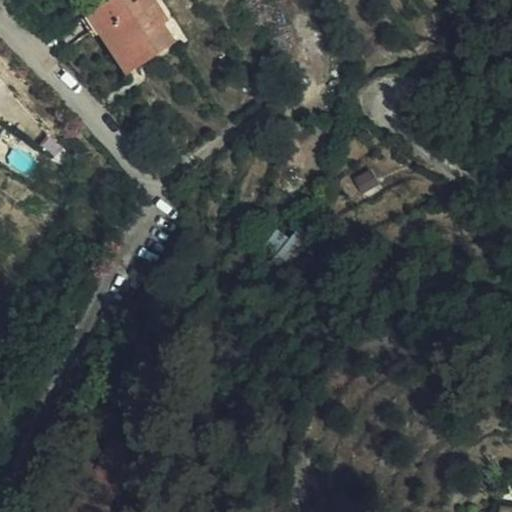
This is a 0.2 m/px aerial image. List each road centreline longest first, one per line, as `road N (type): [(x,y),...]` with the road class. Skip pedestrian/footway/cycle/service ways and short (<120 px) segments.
road 1 (residential): [(0,25),(153,185),(0,510)]
road 2 (track): [(381,100),(259,121),(153,185)]
road 3 (track): [(511,210),(392,126),(381,100)]
road 4 (track): [(511,53),(425,69),(381,100)]
